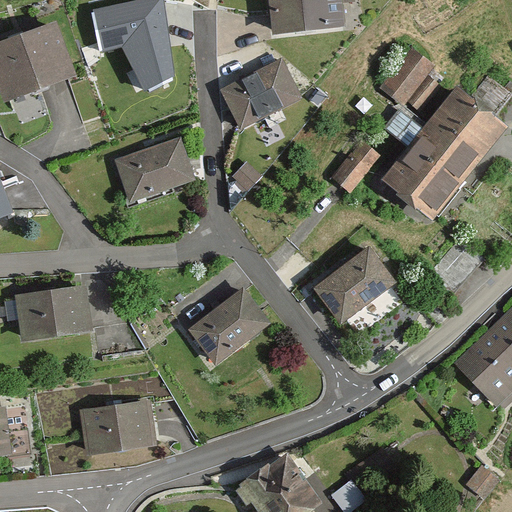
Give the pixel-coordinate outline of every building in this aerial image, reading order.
[(173,76),(162,0),(144,0),(94,10),(102,51),(121,47),(145,91),(173,76)] [(269,0),(273,38),(344,32),(343,11),(358,10),(357,0),(269,0)] [(75,80),(57,32),(0,52),(0,90),(5,106),(75,80)] [(378,90),(412,117),(443,77),(410,51),(378,90)] [(246,135),(303,103),(280,63),(223,95),(246,135)] [(382,182),(437,224),(510,128),(455,86),(382,182)] [(179,139),(114,160),(130,208),(195,187),(179,139)] [(0,177),(0,228),(18,221),(0,177)] [(372,249),(312,290),(337,327),(397,286),(372,249)] [(23,347),(93,335),(85,288),(15,301),(23,347)] [(187,331),(212,366),(267,327),(241,292),(187,331)] [(511,315),(455,366),(495,410),(511,394),(511,315)] [(156,402),(84,411),(90,460),(162,452),(156,402)] [(288,456),(237,491),(251,511),(317,511),(324,508),(288,456)]
